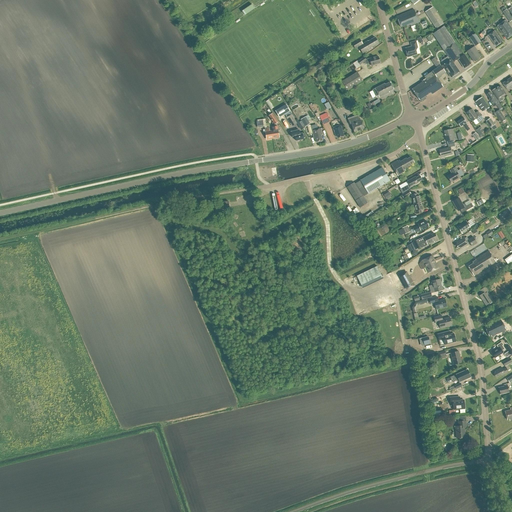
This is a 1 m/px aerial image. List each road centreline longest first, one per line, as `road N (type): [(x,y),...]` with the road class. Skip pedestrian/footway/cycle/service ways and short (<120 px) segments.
road 1 (tertiary): [(489,460),(476,347),(420,133)]
road 2 (tertiary): [(256,160),(0,213)]
road 3 (unclassified): [(294,511),(383,482),(489,460)]
road 4 (residential): [(249,188),(378,160),(420,133)]
road 5 (tertiary): [(256,160),(342,145),(412,117)]
road 6 (track): [(249,188),(94,218)]
road 7 (tertiary): [(412,117),(466,88),(511,45)]
road 8 (tertiary): [(412,117),(377,0)]
